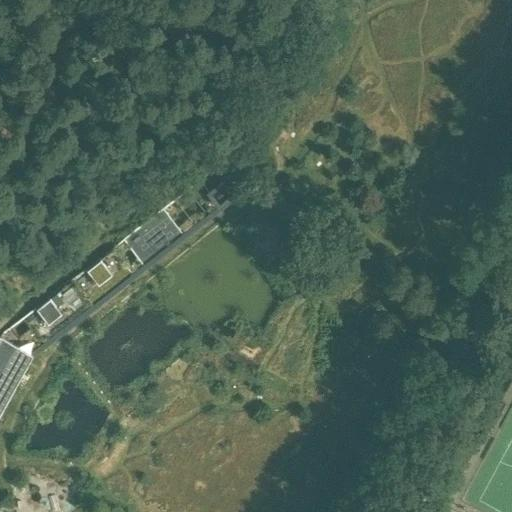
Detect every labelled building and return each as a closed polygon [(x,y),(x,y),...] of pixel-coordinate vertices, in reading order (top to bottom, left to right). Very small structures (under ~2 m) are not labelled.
[(218,204),(245,184),(225,158),(199,179),(218,204)] [(162,208),(122,239),(142,264),(182,233),(162,208)] [(112,247),(21,318),(41,343),(132,273),(112,247)] [(19,337),(11,326),(2,333),(0,337),(15,345),(19,337)] [(0,395),(9,380),(24,352),(28,354),(29,353),(15,345),(0,337),(0,336),(0,395)]
